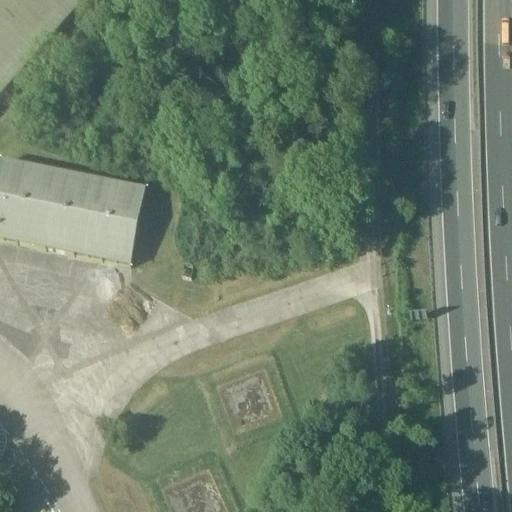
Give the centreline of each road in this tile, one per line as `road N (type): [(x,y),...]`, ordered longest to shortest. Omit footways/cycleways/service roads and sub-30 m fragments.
road 1 (motorway): [(452,0),(457,244),(480,511)]
road 2 (motorway): [(511,346),(501,0)]
